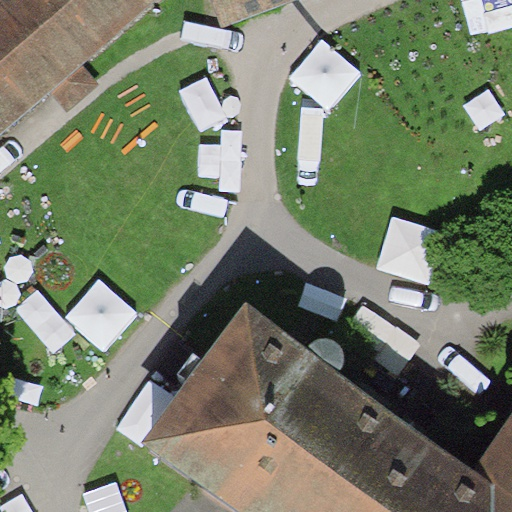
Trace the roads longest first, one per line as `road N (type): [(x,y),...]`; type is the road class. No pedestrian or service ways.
road 1 (track): [(363,0),(312,18),(266,65),(253,183),(263,236),(369,283),(481,353),(511,327)]
road 2 (track): [(38,481),(202,284),(263,236)]
road 3 (track): [(0,167),(72,107),(184,40),(215,36),(266,65)]
